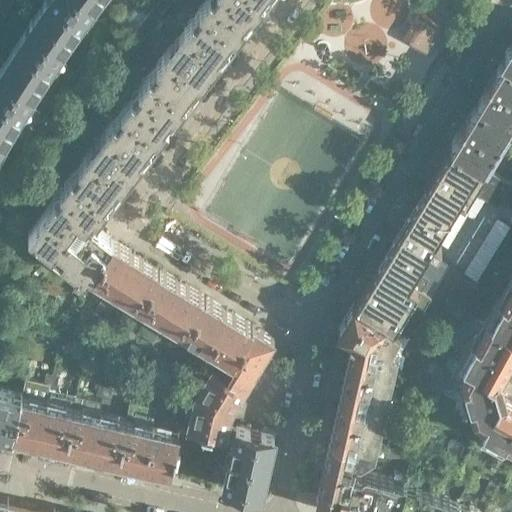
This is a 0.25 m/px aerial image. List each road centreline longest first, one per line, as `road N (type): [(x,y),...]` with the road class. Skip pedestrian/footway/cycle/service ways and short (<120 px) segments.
road 1 (residential): [(291,0),(141,196),(138,212),(146,230),(202,273),(298,333)]
road 2 (residential): [(298,333),(504,0)]
road 3 (residential): [(215,511),(38,472)]
road 4 (residential): [(276,511),(301,368),(298,333)]
